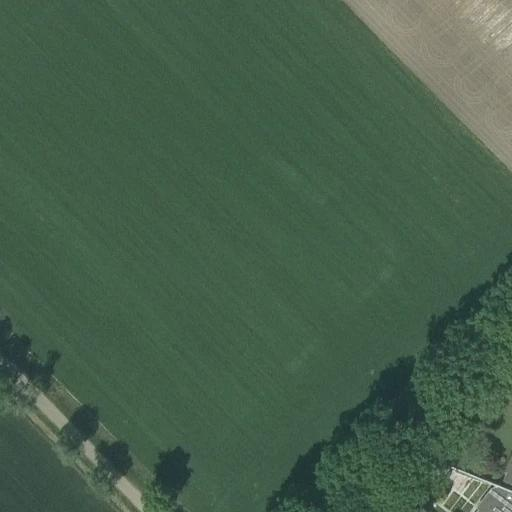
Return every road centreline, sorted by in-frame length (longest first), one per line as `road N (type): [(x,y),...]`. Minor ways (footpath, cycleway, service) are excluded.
road 1 (track): [(327,511),(511,329)]
road 2 (unclassified): [(148,511),(0,361)]
